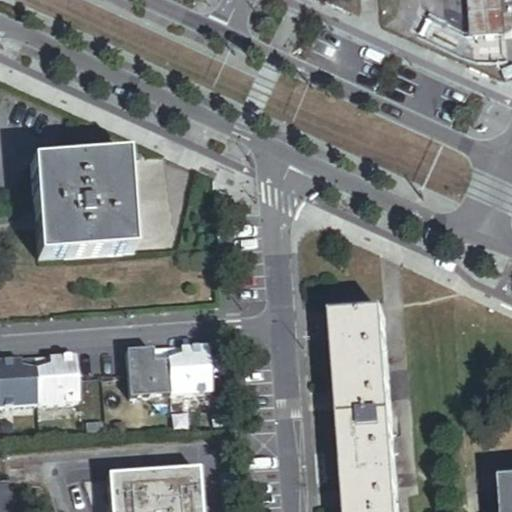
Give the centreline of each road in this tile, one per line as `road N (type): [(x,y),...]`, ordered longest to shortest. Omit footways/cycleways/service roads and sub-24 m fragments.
road 1 (residential): [(295,511),(280,204),(295,157)]
road 2 (tertiary): [(0,23),(295,157)]
road 3 (tertiary): [(511,163),(223,34)]
road 4 (tertiary): [(295,157),(431,222),(481,236)]
